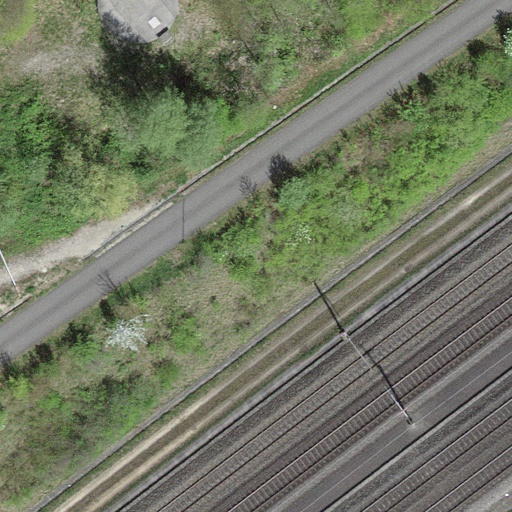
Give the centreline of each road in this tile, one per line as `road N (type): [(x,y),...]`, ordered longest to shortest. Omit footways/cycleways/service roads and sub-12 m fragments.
road 1 (residential): [(494,0),(0,346)]
road 2 (track): [(74,511),(511,180)]
road 3 (track): [(163,232),(0,269)]
road 4 (track): [(0,80),(125,73)]
